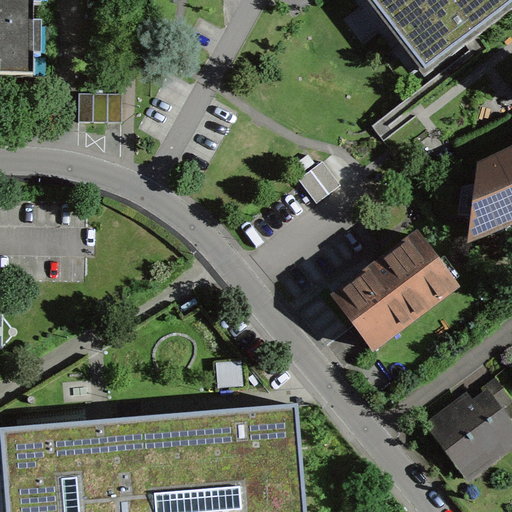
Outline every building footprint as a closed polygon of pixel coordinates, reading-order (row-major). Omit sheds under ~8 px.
[(0,0),(0,76),(33,77),(33,0),(0,0)] [(511,0),(369,0),(424,73),(511,3),(511,0)] [(482,40),(405,101),(411,109),(489,49),(482,40)] [(122,122),(121,93),(114,93),(79,94),(79,123),(122,122)] [(511,153),(481,168),(472,224),(485,234),(511,222),(511,153)] [(322,162),(299,180),(318,204),(341,186),(322,162)] [(418,236),(337,297),(356,322),(353,325),(372,350),(457,286),(418,236)] [(487,394),(488,393),(507,420),(511,416),(511,402),(511,399),(497,379),(483,390),(487,394)] [(460,401),(428,425),(468,478),(491,461),(485,453),(511,432),(511,425),(507,420),(488,393),(487,394),(466,409),(460,401)] [(280,407),(2,430),(8,511),(304,511),(296,406),(280,407)]
